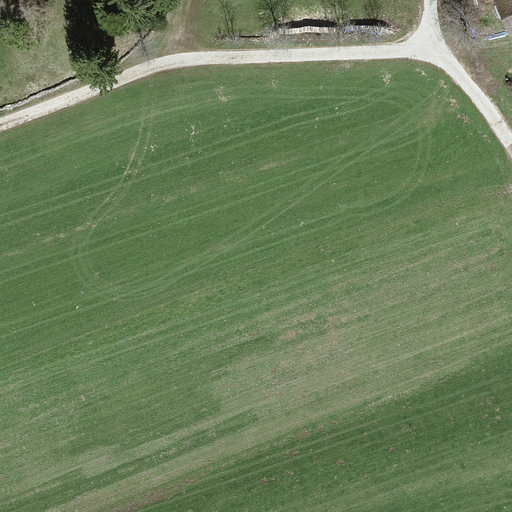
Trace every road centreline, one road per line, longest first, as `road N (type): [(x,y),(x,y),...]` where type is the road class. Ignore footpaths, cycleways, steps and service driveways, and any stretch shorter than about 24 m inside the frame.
road 1 (track): [(0,122),(175,60),(428,46),(431,0)]
road 2 (track): [(511,147),(428,46)]
